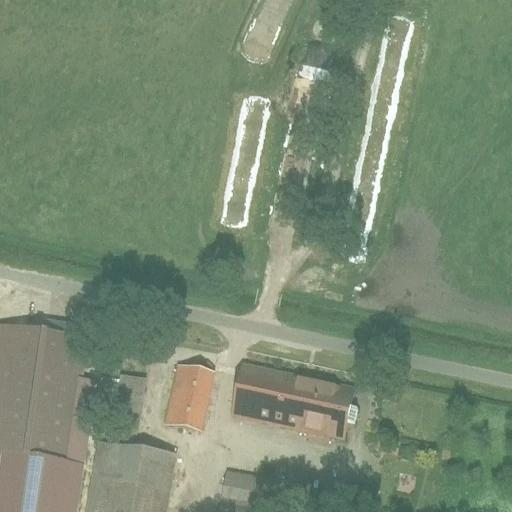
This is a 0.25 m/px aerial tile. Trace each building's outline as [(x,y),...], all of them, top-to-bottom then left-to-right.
[(376,131),(388,135),(395,111),(383,107),(376,131)] [(1,336),(0,345),(0,458),(73,468),(89,347),(1,336)] [(162,430),(197,438),(212,379),(176,371),(162,430)] [(351,452),(362,402),(243,376),(232,426),(351,452)] [(147,390),(105,383),(83,511),(171,511),(181,457),(137,449),(147,390)] [(396,440),(424,439),(423,400),(395,401),(396,440)] [(235,485),(229,511),(311,511),(314,499),(235,485)] [(366,511),(369,494),(335,488),(331,511),(366,511)]
